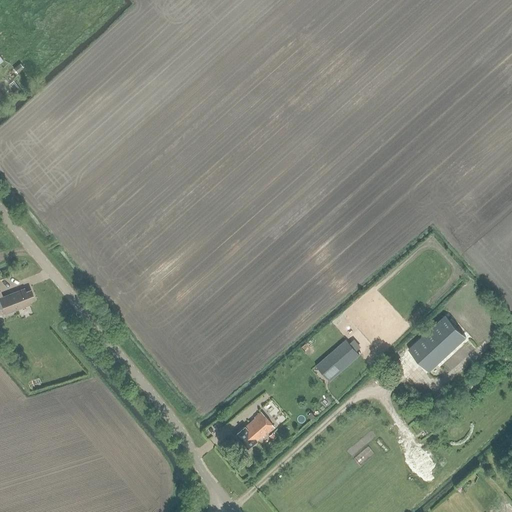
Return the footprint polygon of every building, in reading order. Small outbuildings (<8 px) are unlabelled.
[(24,69),(21,66),(15,70),(18,74),(24,69)] [(15,84),(11,87),(16,93),(20,89),(15,84)] [(24,289),(1,298),(0,296),(2,296),(0,290),(0,309),(3,308),(5,314),(30,305),(29,302),(34,300),(30,290),(25,292),(24,289)] [(446,315),(409,350),(429,372),(466,338),(446,315)] [(318,366),(331,382),(361,356),(347,340),(318,366)] [(245,428),(245,427),(235,435),(247,449),(256,441),(262,436),(263,438),(274,428),(261,412),(254,418),(255,419),(245,428)] [(490,511),(511,511),(503,502),(490,511)]
